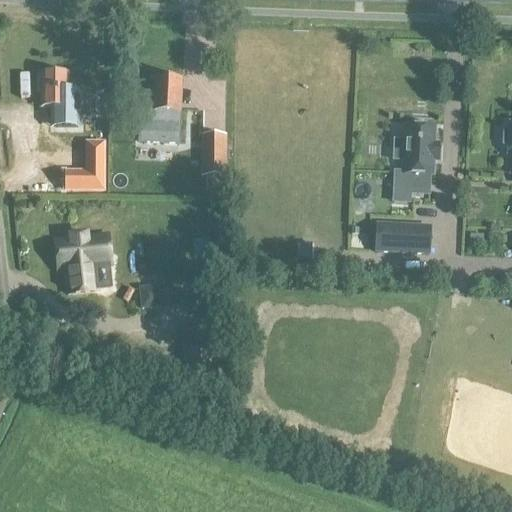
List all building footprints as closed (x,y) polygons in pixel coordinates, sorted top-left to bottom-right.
[(41,119),(40,169),(73,169),(73,120),(68,120),(68,108),(67,108),(67,77),(42,77),(42,108),(49,108),(49,119),(41,119)] [(141,112),(140,144),(179,146),(180,114),(181,82),(155,80),(153,112),(141,112)] [(395,142),(394,162),(404,162),(403,175),(406,175),(405,190),(429,191),(430,176),(433,177),(434,163),(436,163),(437,146),(434,145),(435,130),(405,129),(404,143),(395,142)] [(203,138),(203,178),(225,178),(225,138),(203,138)] [(469,166),(478,166),(479,157),(457,156),(457,180),(469,180),(469,166)] [(75,180),(69,180),(69,200),(75,200),(107,200),(107,179),(89,179),(75,180)] [(432,229),(376,226),(374,255),(430,258),(432,229)] [(71,240),(71,242),(56,244),(58,273),(65,273),(67,297),(97,294),(94,270),(111,269),(108,239),(86,241),(86,238),(71,240)] [(152,238),(152,257),(166,257),(166,238),(152,238)] [(155,299),(140,301),(141,312),(159,310),(157,299),(155,299)] [(230,324),(202,324),(202,368),(230,368),(230,324)]
